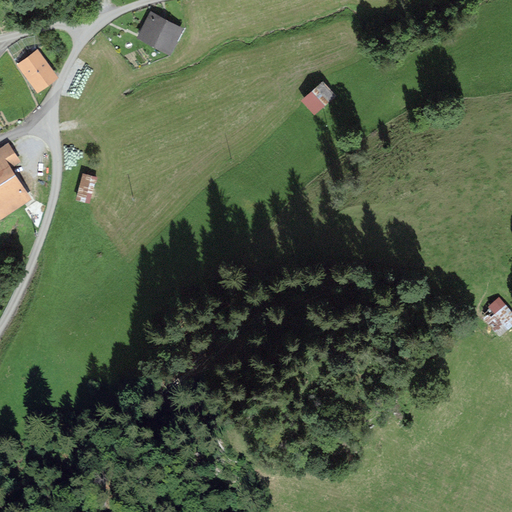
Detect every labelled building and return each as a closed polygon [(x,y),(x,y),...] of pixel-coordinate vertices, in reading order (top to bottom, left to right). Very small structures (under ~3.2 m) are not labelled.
[(172,39),(177,30),(153,17),(143,35),(173,50),(178,42),(172,39)] [(35,88),(54,75),(36,50),(19,62),(24,72),(35,88)] [(315,110),(332,96),(323,85),(306,100),(315,110)] [(17,161),(8,146),(0,150),(0,215),(27,198),(12,175),(5,179),(0,171),(17,161)] [(90,202),(97,177),(84,174),(77,198),(90,202)] [(484,313),(501,333),(511,323),(511,312),(501,299),(484,313)]
